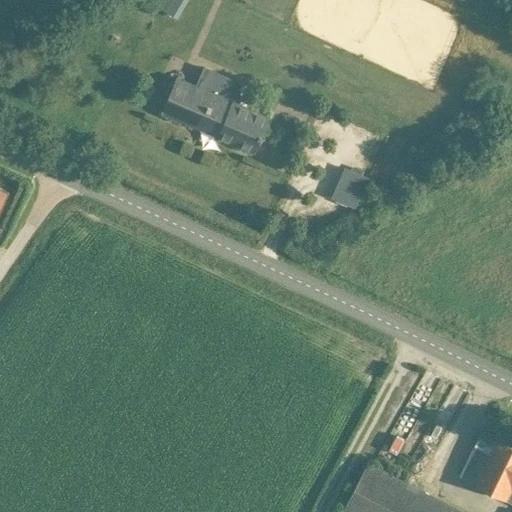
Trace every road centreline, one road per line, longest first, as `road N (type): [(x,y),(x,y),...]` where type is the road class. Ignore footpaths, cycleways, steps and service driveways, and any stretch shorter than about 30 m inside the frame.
road 1 (tertiary): [(66,175),(511,389)]
road 2 (unclassified): [(0,277),(66,175)]
